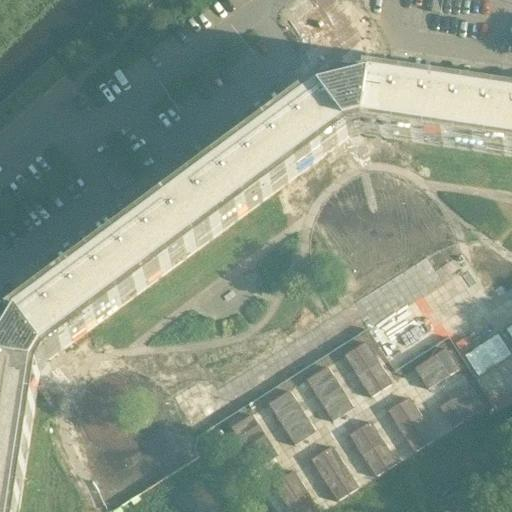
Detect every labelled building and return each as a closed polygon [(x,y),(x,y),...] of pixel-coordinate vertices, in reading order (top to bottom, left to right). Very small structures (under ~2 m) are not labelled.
[(362,136),(511,158),(511,101),(350,78),(347,53),(322,60),(331,82),(163,207),(197,252),(348,140),(362,136)] [(46,68),(60,83),(68,76),(54,59),(49,63),(50,64),(46,68)] [(46,68),(38,75),(51,90),(60,83),(46,68)] [(51,90),(38,75),(30,82),(43,98),(51,90)] [(30,82),(21,90),(35,105),(43,98),(30,82)] [(35,105),(21,90),(13,97),(27,112),(35,105)] [(13,97),(5,104),(18,119),(27,112),(13,97)] [(18,119),(5,104),(0,108),(0,115),(10,127),(18,119)] [(0,115),(0,131),(2,134),(10,127),(0,115)] [(46,363),(197,252),(163,207),(63,281),(0,327),(0,511),(18,511),(39,376),(46,363)]
